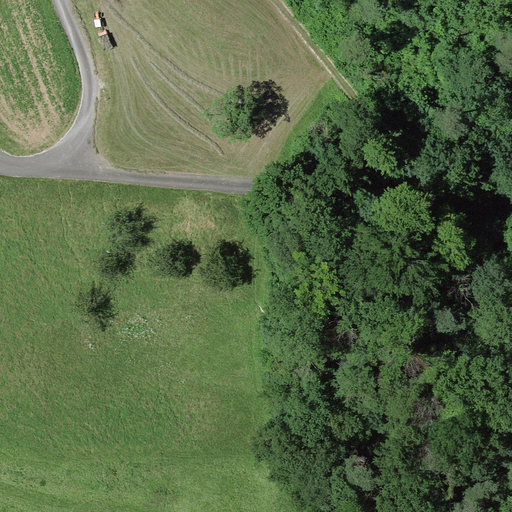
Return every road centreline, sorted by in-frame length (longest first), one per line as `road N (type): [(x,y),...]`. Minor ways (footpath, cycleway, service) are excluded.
road 1 (residential): [(511,211),(0,165)]
road 2 (track): [(456,205),(414,174),(272,0)]
road 3 (track): [(63,0),(93,83),(89,130),(63,174)]
